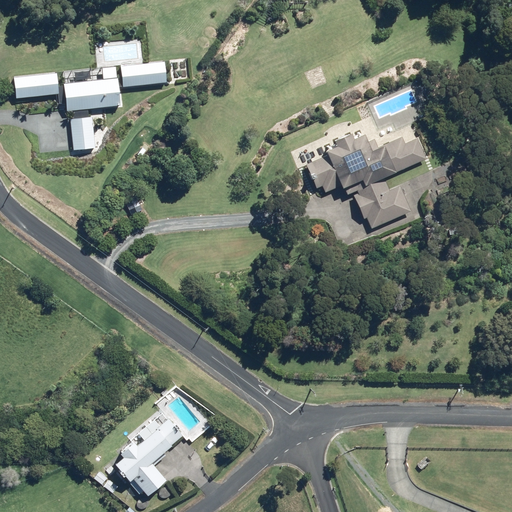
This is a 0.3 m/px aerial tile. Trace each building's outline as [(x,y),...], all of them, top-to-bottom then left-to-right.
[(160,64),(119,68),(120,87),(162,83),(160,64)] [(56,94),(53,74),(11,79),(14,99),(56,94)] [(113,80),(62,85),(64,111),(115,105),(113,80)] [(90,117),(69,120),(73,150),(94,147),(90,117)] [(365,218),(370,229),(409,211),(398,186),(387,191),(381,176),(389,173),(390,173),(424,158),(415,138),(402,144),(399,137),(375,148),(371,139),(363,142),(360,134),(349,138),(347,133),(330,140),(333,146),(322,151),(324,156),(304,165),(314,189),(320,186),(323,193),(338,186),(338,188),(341,187),(345,195),(354,190),(356,193),(351,195),(362,219),(365,218)] [(114,464),(130,483),(133,480),(147,496),(165,481),(149,462),(181,436),(169,421),(160,429),(155,423),(142,435),(146,440),(138,447),(133,441),(117,455),(120,459),(114,464)] [(100,472),(93,478),(110,496),(116,490),(100,472)] [(142,495),(133,504),(140,511),(143,511),(152,504),(142,495)]
